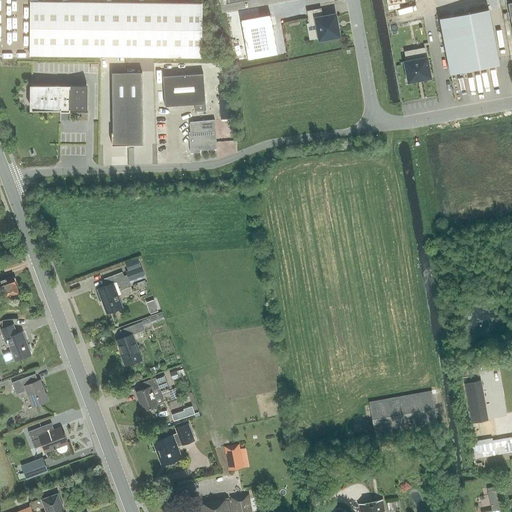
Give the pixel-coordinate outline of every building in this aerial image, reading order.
[(201,58),(202,3),(30,2),(29,56),(201,58)] [(307,11),(309,26),(316,24),(319,38),(318,38),(319,40),(320,40),(337,37),(339,36),(339,35),(338,35),(337,28),(338,28),(337,22),(336,23),(335,16),(335,14),(333,15),(322,17),(320,9),(307,11)] [(488,9),(439,18),(449,74),(499,65),(488,9)] [(404,21),(420,16),(419,12),(403,16),(404,21)] [(273,14),(243,19),(250,59),(280,54),(273,14)] [(284,23),(287,33),(298,30),(296,20),(284,23)] [(416,50),(418,60),(405,62),(408,82),(417,80),(417,81),(422,80),(422,79),(430,78),(424,48),(416,50)] [(140,71),(125,72),(125,84),(140,83),(140,71)] [(125,72),(109,72),(110,85),(125,84),(125,72)] [(203,73),(163,76),(165,106),(205,104),(203,73)] [(140,83),(125,84),(125,96),(141,95),(140,83)] [(125,84),(110,85),(110,97),(125,96),(125,84)] [(86,87),(78,87),(78,86),(41,85),(41,87),(33,87),(33,109),(59,109),(59,112),(69,112),(69,109),(86,109),(86,87)] [(141,95),(125,96),(126,108),(141,107),(141,95)] [(125,96),(110,97),(111,109),(126,108),(125,96)] [(230,98),(219,99),(220,119),(231,119),(230,98)] [(141,107),(126,108),(126,120),(141,119),(141,107)] [(126,108),(111,109),(111,121),(126,120),(126,108)] [(126,120),(127,132),(127,144),(142,144),(141,119),(126,120)] [(126,120),(111,121),(112,132),(112,133),(127,132),(126,120)] [(216,149),(214,120),(189,122),(190,132),(192,132),(192,136),(191,136),(191,143),(190,143),(191,153),(199,152),(199,150),(216,149)] [(112,132),(111,132),(111,145),(127,145),(127,144),(127,132),(112,133),(112,132)] [(131,287),(129,283),(145,277),(138,258),(125,263),(128,270),(125,272),(127,276),(124,277),(122,272),(102,280),(105,286),(97,289),(106,314),(122,308),(118,296),(121,294),(120,291),(131,287)] [(0,297),(0,299),(18,293),(12,276),(0,280),(0,297)] [(153,300),(145,303),(149,314),(157,311),(153,300)] [(162,313),(142,321),(142,322),(144,326),(164,318),(162,313)] [(144,326),(142,322),(127,327),(130,335),(115,340),(122,359),(121,359),(124,366),(125,366),(142,360),(132,335),(145,330),(144,326)] [(31,354),(22,332),(16,334),(13,325),(0,330),(5,343),(8,342),(11,351),(2,355),(6,364),(31,354)] [(176,370),(169,373),(172,380),(179,378),(176,370)] [(32,375),(17,380),(12,383),(16,394),(26,391),(32,407),(48,401),(45,394),(39,380),(34,382),(32,375)] [(157,406),(156,404),(163,401),(159,389),(168,386),(164,375),(155,378),(141,383),(143,390),(136,392),(143,411),(157,406)] [(471,423),(488,420),(481,381),(464,384),(471,423)] [(431,391),(369,402),(375,435),(437,424),(431,391)] [(172,414),(174,421),(195,414),(192,406),(183,409),(184,410),(172,414)] [(178,433),(154,442),(163,465),(181,458),(176,446),(194,440),(188,424),(176,428),(178,433)] [(49,432),(46,425),(28,432),(34,448),(42,445),(45,452),(56,448),(56,450),(58,452),(59,453),(61,453),(65,452),(67,450),(67,448),(67,446),(66,444),(67,444),(60,427),(49,432)] [(470,442),(474,468),(484,466),(483,457),(508,453),(508,457),(511,456),(511,437),(492,440),(492,438),(470,442)] [(228,470),(243,467),(239,444),(224,446),(228,470)] [(21,466),(26,479),(47,471),(42,458),(21,466)] [(511,478),(511,471),(502,473),(504,484),(511,482),(511,478)] [(487,490),(487,480),(466,480),(467,491),(487,490)] [(63,511),(57,494),(42,500),(46,511),(63,511)] [(231,511),(251,511),(248,494),(229,498),(230,500),(229,501),(228,498),(198,504),(199,511),(230,511),(229,503),(230,503),(231,511)] [(382,511),(383,511),(384,511),(382,499),(358,504),(359,511),(382,511)]
